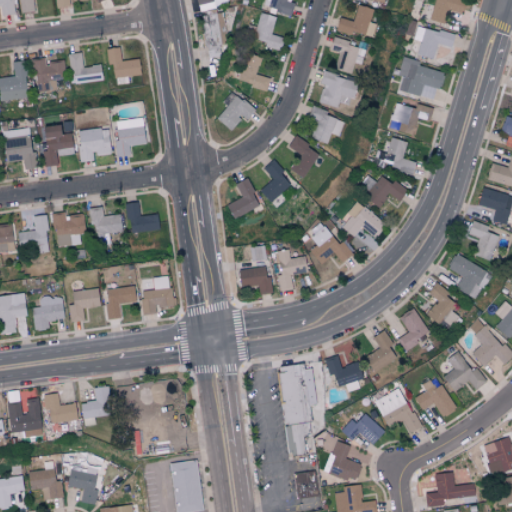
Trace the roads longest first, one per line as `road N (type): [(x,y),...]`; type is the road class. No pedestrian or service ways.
road 1 (tertiary): [(211,340),(304,325),(391,282),(429,238),(443,206),(502,18)]
road 2 (residential): [(0,198),(190,172),(253,150),(274,132),(295,93),(323,0)]
road 3 (tertiary): [(211,340),(162,0)]
road 4 (tertiary): [(0,370),(211,340)]
road 5 (tertiary): [(244,511),(226,367),(211,340)]
road 6 (residential): [(511,396),(466,434),(403,468),(403,511)]
road 7 (tertiary): [(211,340),(205,370),(223,511)]
road 8 (residential): [(0,40),(167,17)]
